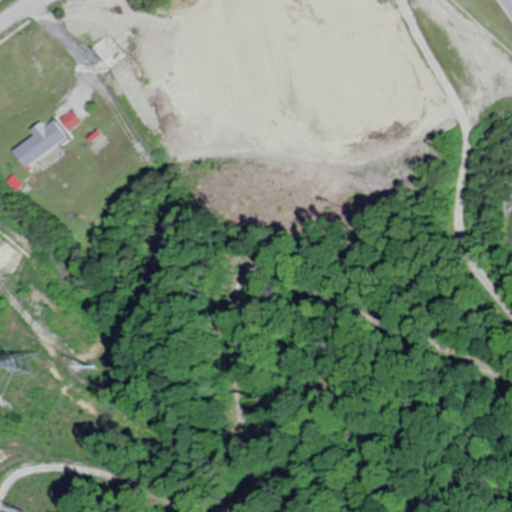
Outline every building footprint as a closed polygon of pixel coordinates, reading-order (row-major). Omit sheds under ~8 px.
[(107,70),(125,56),(106,34),(89,47),(107,70)] [(44,76),(24,37),(15,42),(34,81),(44,76)] [(304,146),(344,148),(349,70),(309,68),(304,146)] [(67,137),(54,120),(45,127),(41,122),(29,131),(33,136),(13,150),(26,168),(67,137)] [(0,279),(19,257),(0,241),(0,279)]
